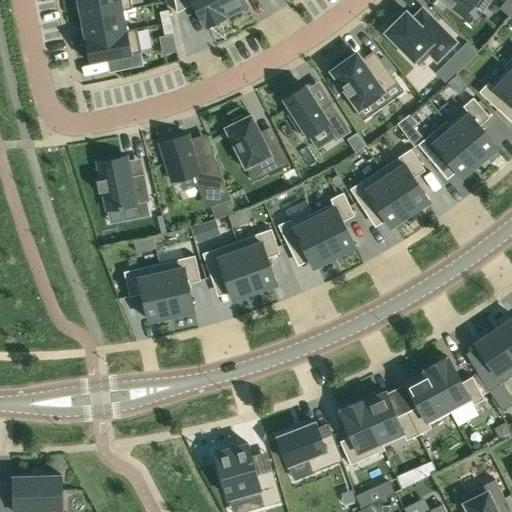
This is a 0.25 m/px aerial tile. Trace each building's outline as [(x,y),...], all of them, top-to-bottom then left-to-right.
[(130,0),(76,0),(80,18),(122,9),(122,10),(132,8),(130,0)] [(217,0),(173,0),(176,12),(193,4),(204,25),(205,25),(225,15),(224,14),(225,14),(217,0)] [(217,0),(225,14),(246,3),(244,0),(217,0)] [(473,0),(444,0),(462,14),(470,3),(473,0)] [(423,7),(413,17),(406,10),(403,13),(400,10),(391,20),(393,22),(385,31),(419,65),(430,54),(437,61),(456,41),(423,7)] [(126,30),(122,10),(122,9),(80,18),(82,27),(84,34),(85,39),(126,30)] [(162,23),(170,22),(168,10),(159,11),(162,23)] [(170,22),(162,23),(164,36),(173,34),(170,22)] [(120,70),(143,65),(136,28),(126,30),(85,39),(89,62),(117,56),(120,70)] [(466,42),(453,55),(464,65),(477,53),(466,42)] [(356,53),(332,70),(349,93),(359,107),(356,109),(363,119),(403,90),(396,81),(379,57),(366,66),(361,60),(356,53)] [(507,68),(511,72),(511,55),(503,65),(506,69),(507,68)] [(511,72),(507,68),(506,69),(491,85),(488,82),(478,91),(497,109),(506,100),(511,105),(511,72)] [(304,85),(284,99),(292,111),(287,114),(301,137),(306,133),(307,134),(316,149),(336,137),(337,139),(350,131),(331,101),(319,108),(306,88),(304,85)] [(448,124),(479,161),(497,145),(480,125),(489,117),(473,97),(462,106),(465,109),(448,123),(448,124)] [(245,164),(246,166),(262,158),(270,172),(289,162),(279,142),(268,148),(251,114),(246,117),(244,113),(230,120),(232,124),(226,126),(238,150),(234,152),(241,166),(245,164)] [(448,124),(448,123),(445,120),(417,144),(434,164),(443,155),(461,176),(479,161),(448,124)] [(187,134),(160,143),(172,181),(193,174),(197,173),(209,206),(214,218),(234,211),(230,198),(213,153),(194,158),(188,139),(187,134)] [(410,148),(380,168),(409,212),(429,199),(414,177),(424,170),(410,148)] [(145,173),(131,176),(127,156),(98,162),(101,178),(97,179),(99,192),(103,191),(107,209),(150,200),(145,173)] [(364,210),(374,203),(389,225),(392,223),(394,226),(406,218),(404,215),(409,212),(380,168),(349,188),(364,210)] [(308,190),(309,186),(307,182),(301,185),(304,192),(308,190)] [(332,202),(312,212),(333,255),(355,245),(343,221),(354,215),(342,192),(330,198),(332,202)] [(289,218),(277,224),(289,247),(300,242),(309,260),(312,266),(333,255),(312,212),(306,200),(285,210),(289,218)] [(201,225),(192,228),(196,241),(205,238),(201,225)] [(258,233),(236,241),(254,290),(276,282),(267,257),(279,252),(271,228),(258,233)] [(152,237),(133,241),(135,252),(155,247),(152,237)] [(215,248),(202,253),(210,277),(223,273),(229,291),(232,298),(254,290),(236,241),(215,248)] [(181,258),(159,263),(170,314),(193,309),(187,283),(200,280),(194,255),(181,258)] [(136,268),(123,271),(129,296),(141,293),(147,319),(170,314),(159,263),(136,268)] [(511,317),(494,329),(511,355),(511,317)] [(511,355),(494,329),(475,342),(487,360),(475,368),(488,391),(511,374),(511,355)] [(445,357),(426,367),(427,369),(450,412),(470,400),(473,404),(484,398),(472,375),(461,381),(448,358),(446,359),(445,357)] [(409,379),(405,381),(418,405),(408,410),(419,434),(431,427),(429,423),(450,412),(427,369),(422,372),(421,370),(408,377),(409,379)] [(367,399),(363,401),(383,445),(404,435),(406,440),(419,434),(408,410),(396,416),(385,391),(380,393),(379,391),(366,397),(367,399)] [(511,404),(511,391),(495,391),(495,404),(511,404)] [(350,436),(339,441),(350,464),(384,449),(383,445),(363,401),(362,399),(341,408),(342,410),(340,411),(350,436)] [(292,430),(278,436),(288,463),(288,464),(294,480),(313,472),(313,471),(342,460),(332,434),(321,438),(316,427),(314,422),(304,425),(302,425),(294,428),(292,429),(292,430)] [(504,423),(497,426),(496,432),(499,438),(510,433),(504,423)] [(247,442),(215,452),(229,500),(260,491),(264,505),(281,500),(272,469),(256,474),(251,454),(247,442)] [(430,459),(396,475),(401,485),(435,469),(430,459)] [(13,476),(13,481),(14,499),(0,499),(0,511),(24,511),(25,510),(48,509),(62,508),(61,475),(13,476)] [(497,511),(494,503),(504,498),(494,479),(461,496),(466,507),(468,511),(497,511)] [(355,495),(361,507),(394,492),(389,480),(355,495)] [(445,511),(441,503),(424,511),(445,511)]
